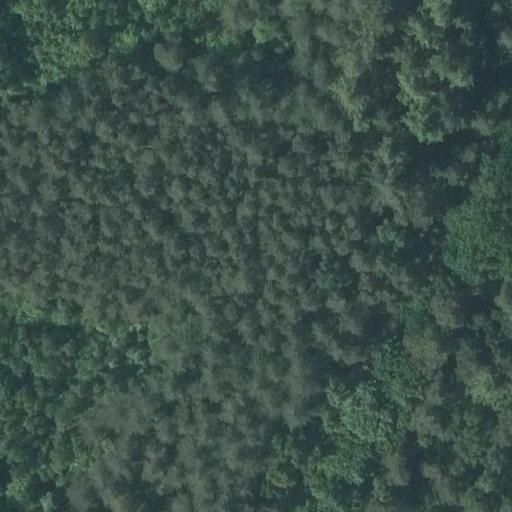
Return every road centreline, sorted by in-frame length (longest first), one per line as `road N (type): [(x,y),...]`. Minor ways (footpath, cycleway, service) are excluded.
road 1 (track): [(285,511),(430,239)]
road 2 (track): [(365,511),(398,437),(454,249)]
road 3 (track): [(430,239),(511,85)]
